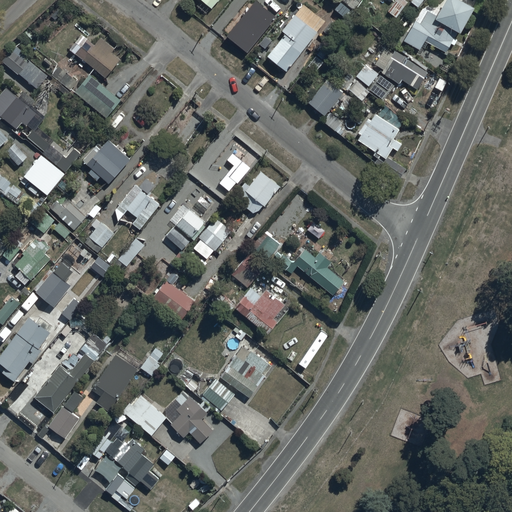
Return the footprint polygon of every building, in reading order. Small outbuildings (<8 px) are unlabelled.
[(198,0),(211,10),(219,0),(198,0)] [(396,0),(388,12),(396,18),(407,3),(403,0),(396,0)] [(420,25),(414,22),(403,41),(419,51),(425,42),(445,54),(450,45),(453,47),(457,40),(454,38),(457,34),(459,35),(473,10),(456,0),(445,0),(436,17),(428,12),(420,25)] [(424,0),(412,0),(410,3),(418,9),(424,0)] [(340,1),(333,10),(344,20),(352,11),(340,1)] [(267,58),(285,73),(317,33),(294,15),(281,32),(285,35),(267,58)] [(81,36),(69,50),(105,79),(120,60),(110,53),(113,49),(100,39),(94,46),(81,36)] [(324,44),(316,54),(322,59),(326,55),(327,56),(332,50),(324,44)] [(14,46),(1,62),(38,91),(50,75),(14,46)] [(383,70),(380,74),(398,85),(400,82),(415,92),(428,72),(395,51),(392,55),(384,50),(375,65),(383,70)] [(323,63),(315,57),(307,67),(315,73),(323,63)] [(365,65),(355,77),(368,87),(378,75),(365,65)] [(60,82),(71,90),(78,81),(67,72),(60,82)] [(446,84),(431,74),(424,83),(432,88),(433,87),(440,92),(446,84)] [(88,75),(73,93),(106,119),(121,101),(88,75)] [(380,75),(368,89),(383,101),(394,87),(380,75)] [(346,94),(326,80),(305,106),(322,119),(331,107),(333,110),(346,94)] [(354,80),(346,89),(361,102),(369,93),(354,80)] [(6,89),(0,95),(0,117),(15,131),(21,124),(26,128),(29,125),(34,130),(43,119),(30,108),(34,103),(23,93),(18,99),(6,89)] [(329,113),(322,122),(334,133),(341,124),(329,113)] [(357,141),(375,154),(374,156),(377,159),(371,167),(395,184),(406,169),(388,157),(393,150),(397,152),(402,145),(393,139),(399,131),(395,128),(400,120),(392,115),(387,123),(375,115),(371,121),(367,119),(357,134),(360,136),(357,141)] [(0,148),(9,141),(0,131),(0,148)] [(33,131),(27,138),(44,153),(50,145),(33,131)] [(97,144),(81,162),(108,186),(130,161),(107,141),(101,148),(97,144)] [(27,158),(14,144),(4,153),(18,167),(27,158)] [(60,170),(64,173),(80,155),(73,149),(65,158),(63,156),(55,165),(53,164),(47,170),(55,177),(60,170)] [(280,187),(260,172),(249,187),(244,183),(236,194),(248,203),(244,208),(255,216),(262,207),(264,208),(280,187)] [(226,187),(215,178),(192,206),(203,214),(210,205),(217,211),(234,190),(228,185),(226,187)] [(160,204),(135,185),(109,216),(118,223),(127,211),(136,218),(131,224),(139,231),(160,204)] [(61,193),(47,208),(73,231),(86,217),(61,193)] [(39,210),(29,223),(43,234),(54,221),(39,210)] [(205,223),(189,210),(175,225),(178,228),(170,238),(185,251),(193,242),(191,240),(205,223)] [(198,252),(206,259),(233,230),(218,216),(197,239),(204,245),(198,252)] [(58,223),(53,230),(64,240),(70,233),(58,223)] [(113,234),(100,223),(83,244),(97,254),(113,234)] [(266,234),(254,249),(269,261),(271,259),(290,275),(296,268),(276,250),(280,246),(266,234)] [(23,256),(14,266),(30,281),(49,260),(44,255),(51,247),(38,236),(21,255),(23,256)] [(135,239),(118,259),(126,266),(143,246),(135,239)] [(3,254),(10,261),(20,250),(12,243),(3,254)] [(304,249),(293,263),(332,296),(344,283),(327,269),(331,264),(318,253),(314,258),(304,249)] [(233,277),(247,289),(267,265),(253,253),(233,277)] [(109,266),(97,257),(90,267),(102,276),(109,266)] [(72,274),(60,263),(35,292),(53,308),(71,288),(65,282),(72,274)] [(170,273),(151,299),(181,322),(195,303),(172,287),(178,278),(170,273)] [(228,316),(233,309),(267,336),(277,324),(272,320),(284,305),(266,290),(260,297),(251,289),(236,307),(218,292),(210,302),(228,316)] [(22,305),(29,310),(37,299),(29,294),(22,305)] [(0,309),(0,324),(1,326),(20,304),(11,297),(0,309)] [(82,305),(73,299),(61,315),(70,322),(82,305)] [(50,333),(28,318),(0,355),(0,364),(4,368),(0,373),(13,383),(28,363),(32,365),(41,352),(38,349),(50,333)] [(71,330),(65,325),(48,345),(62,358),(73,345),(65,338),(71,330)] [(304,367),(312,371),(331,336),(323,332),(304,367)] [(244,347),(220,378),(249,399),(272,368),(244,347)] [(154,348),(140,368),(152,377),(160,366),(156,363),(162,354),(154,348)] [(120,358),(114,355),(94,386),(117,401),(137,371),(135,370),(140,361),(124,351),(120,358)] [(33,398),(53,413),(94,361),(85,354),(70,373),(60,365),(33,398)] [(183,374),(178,380),(193,393),(198,387),(183,374)] [(216,380),(202,396),(220,411),(234,395),(216,380)] [(200,444),(212,431),(201,421),(207,415),(182,392),(164,412),(174,421),(170,425),(184,438),(188,433),(200,444)] [(137,394),(121,413),(151,438),(167,419),(137,394)] [(84,450),(98,461),(112,443),(109,440),(112,436),(106,432),(103,435),(99,431),(84,450)] [(135,487),(154,465),(137,450),(140,447),(131,439),(126,445),(129,448),(124,454),(119,450),(111,458),(131,477),(127,481),(135,487)]
